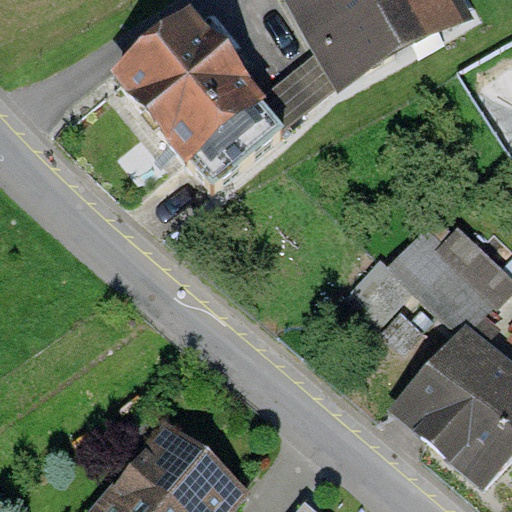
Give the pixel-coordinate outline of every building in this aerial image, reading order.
[(453,0),(273,0),(333,108),(471,32),(453,0)] [(191,32),(120,90),(214,203),(285,145),(191,32)] [(384,267),(352,302),(425,368),(457,332),(384,267)] [(511,381),(484,357),(495,345),(477,329),(399,417),(486,494),(511,464),(511,381)] [(234,511),(241,504),(166,442),(107,511),(234,511)]
